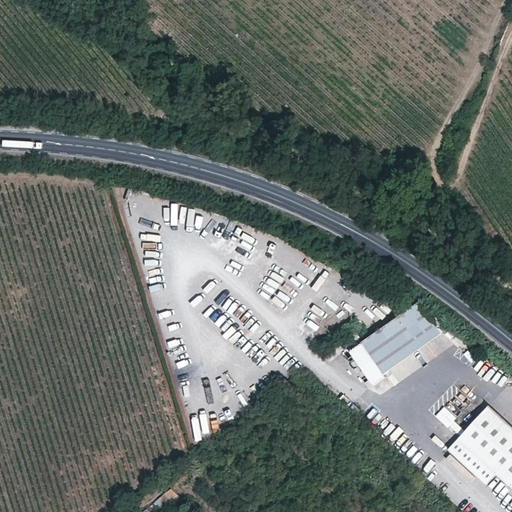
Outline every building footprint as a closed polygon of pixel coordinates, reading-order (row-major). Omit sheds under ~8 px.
[(381,372),(439,331),(417,301),(348,350),(371,383),(383,375),(381,372)] [(511,425),(488,404),(464,430),(460,434),(448,448),(485,482),(495,471),(511,487),(511,425)] [(439,410),(451,421),(453,419),(456,416),(444,405),(439,410)] [(449,424),(451,421),(439,410),(435,415),(447,426),(449,424)] [(464,430),(453,419),(451,421),(449,424),(460,434),(464,430)] [(167,506),(172,501),(178,506),(183,501),(170,489),(159,499),(167,506)]
